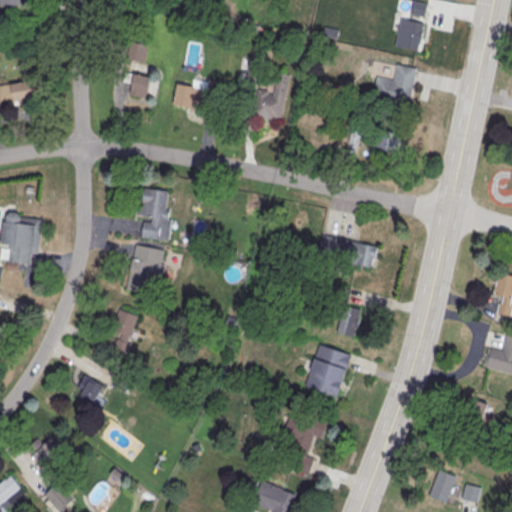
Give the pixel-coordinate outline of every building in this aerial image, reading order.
[(424,17),(428,4),(414,1),(410,13),(424,17)] [(400,16),(423,21),(417,50),(394,45),(400,16)] [(149,44),(132,40),(127,57),(144,62),(149,44)] [(290,76),(280,121),(255,116),(260,91),(275,94),(276,87),(262,84),(261,88),(246,84),(251,59),(266,62),(265,71),(290,76)] [(396,62),(416,66),(408,106),(372,99),(377,75),(393,78),(396,62)] [(131,84),(129,93),(146,98),(151,77),(125,70),(123,81),(131,84)] [(0,84),(39,77),(43,98),(0,107),(1,110),(0,110),(0,84)] [(178,85),(222,93),(218,115),(174,107),(178,85)] [(352,122),(347,142),(358,145),(359,138),(375,142),(374,147),(396,152),(400,132),(378,128),(377,133),(361,129),(362,125),(352,122)] [(151,218),(151,231),(168,232),(171,190),(141,188),(139,218),(151,218)] [(4,219),(6,219),(7,214),(10,210),(17,210),(21,215),(21,216),(42,219),(37,253),(30,252),(29,263),(9,260),(11,243),(1,242),(4,219)] [(322,233),(318,256),(372,267),(377,244),(322,233)] [(136,243),(164,249),(161,262),(165,263),(161,281),(148,279),(145,294),(126,290),(136,243)] [(494,296),(502,297),(500,313),(510,314),(511,304),(511,275),(498,273),(494,296)] [(343,304),(361,309),(354,337),(336,333),(343,304)] [(127,343),(139,316),(122,308),(109,334),(127,343)] [(507,334),(511,335),(511,373),(485,366),(491,347),(502,350),(507,334)] [(319,343),(350,354),(336,395),(304,384),(319,343)] [(105,384),(89,377),(79,396),(95,404),(105,384)] [(485,402),(466,399),(461,423),(481,426),(485,402)] [(326,421),(321,437),(313,435),(306,454),(314,457),(308,474),(289,467),(294,453),(290,452),(295,437),(283,433),(292,409),(326,421)] [(27,450),(45,468),(64,448),(52,436),(45,443),(39,438),(27,450)] [(438,469),(456,475),(446,502),(428,496),(438,469)] [(0,511),(2,511),(26,492),(11,475),(0,484),(0,511)] [(262,481),(295,494),(293,500),(295,501),(292,510),(294,511),(293,511),(272,511),(273,510),(253,502),(262,481)] [(465,483),(480,487),(477,503),(461,499),(465,483)] [(45,494),(59,510),(70,501),(56,485),(45,494)]
